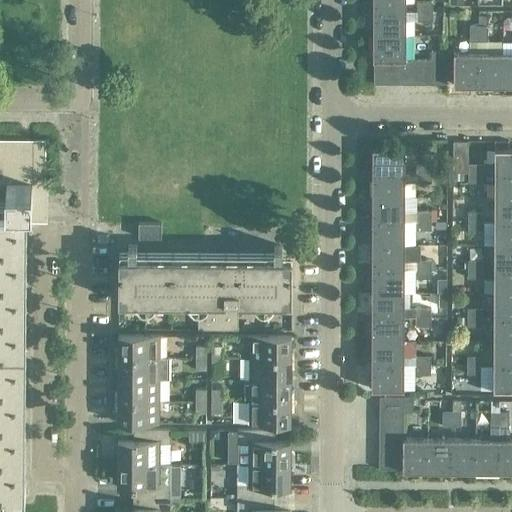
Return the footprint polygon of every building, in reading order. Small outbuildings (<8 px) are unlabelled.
[(372,0),(372,9),(405,9),(404,0),(372,0)] [(415,1),(415,10),(431,10),(431,1),(415,1)] [(372,33),(405,34),(405,9),(372,9),(372,33)] [(431,20),(431,10),(415,10),(415,20),(431,20)] [(468,40),(477,40),(477,25),(468,25),(468,40)] [(486,25),(477,25),(477,40),(486,40),(486,25)] [(372,58),(385,58),(397,58),(405,58),(405,34),(372,33),(372,58)] [(445,49),(442,49),(430,49),(430,58),(432,58),(445,58),(445,49)] [(452,82),(477,82),(477,50),(452,50),(452,82)] [(477,50),(477,82),(501,83),(501,50),(477,50)] [(501,83),(511,82),(511,50),(501,50),(501,83)] [(372,58),(373,81),(385,81),(385,58),(372,58)] [(385,58),(385,81),(397,82),(397,58),(385,58)] [(397,82),(409,82),(408,58),(405,58),(397,58),(397,82)] [(420,82),(420,58),(408,58),(409,82),(420,82)] [(432,58),(430,58),(420,58),(420,82),(432,82),(432,58)] [(432,58),(432,82),(444,82),(445,58),(432,58)] [(0,484),(3,485),(3,497),(24,497),(24,484),(16,484),(16,398),(18,222),(41,223),(43,140),(0,139),(0,484)] [(372,147),(372,172),(404,172),(405,148),(372,147)] [(511,148),(494,149),(494,173),(511,173),(511,148)] [(415,163),(415,173),(430,173),(430,163),(415,163)] [(467,163),(467,173),(483,173),(483,163),(467,163)] [(371,196),(404,196),(404,172),(372,172),(371,196)] [(430,182),(430,173),(415,173),(415,182),(430,182)] [(483,182),(483,173),(467,173),(467,182),(483,182)] [(511,197),(511,173),(494,173),(494,197),(511,197)] [(371,196),(371,220),(404,220),(404,196),(371,196)] [(511,197),(494,197),(494,221),(511,221),(511,197)] [(415,211),(415,221),(430,221),(430,212),(415,211)] [(467,212),(467,221),(482,221),(483,212),(467,212)] [(371,244),(404,244),(404,220),(371,220),(371,244)] [(430,230),(430,221),(415,221),(415,230),(430,230)] [(482,230),(482,221),(467,221),(467,230),(482,230)] [(493,245),(511,245),(511,221),(494,221),(493,245)] [(137,237),(159,238),(159,223),(137,223),(137,237)] [(371,244),(371,268),(404,268),(404,244),(371,244)] [(511,245),(493,245),(493,269),(511,269),(511,245)] [(197,329),(237,329),(237,301),(291,301),(291,257),(117,256),(117,301),(197,301),(197,329)] [(415,260),(414,269),(430,269),(430,260),(415,260)] [(467,260),(467,269),(482,269),(482,260),(467,260)] [(371,292),(403,292),(404,268),(371,268),(371,292)] [(430,278),(430,269),(414,269),(414,278),(430,278)] [(482,278),(482,269),(467,269),(467,278),(482,278)] [(493,293),(511,293),(511,269),(493,269),(493,293)] [(447,291),(447,279),(438,279),(438,291),(447,291)] [(371,292),(370,316),(403,317),(403,292),(371,292)] [(511,293),(493,293),(493,317),(511,317),(511,293)] [(414,308),(414,317),(430,317),(430,308),(414,308)] [(467,308),(467,317),(482,317),(482,308),(467,308)] [(370,340),(403,340),(403,317),(370,316),(370,340)] [(430,326),(430,317),(414,317),(414,326),(430,326)] [(482,327),(482,317),(467,317),(467,327),(482,327)] [(493,341),(511,341),(511,317),(493,317),(493,341)] [(117,357),(158,357),(158,335),(117,335),(117,357)] [(249,335),(249,358),(290,358),(290,335),(249,335)] [(370,340),(370,364),(403,365),(403,340),(370,340)] [(511,341),(493,341),(492,365),(511,365),(511,341)] [(195,345),(195,357),(205,357),(206,345),(195,345)] [(211,345),(211,357),(221,357),(221,345),(211,345)] [(414,356),(414,365),(430,365),(430,356),(414,356)] [(467,356),(467,365),(482,365),(482,356),(467,356)] [(117,379),(158,379),(170,379),(170,357),(158,357),(117,357),(117,379)] [(205,369),(205,357),(195,357),(195,369),(205,369)] [(221,357),(211,357),(211,369),(221,369),(221,357)] [(249,379),(290,379),(290,358),(249,358),(249,379)] [(403,365),(370,364),(370,389),(403,389),(403,365)] [(430,375),(430,365),(414,365),(414,375),(430,375)] [(482,375),(482,365),(467,365),(467,375),(482,375)] [(511,365),(492,365),(492,390),(511,389),(511,365)] [(117,379),(117,400),(158,401),(158,379),(117,379)] [(249,379),(249,401),(290,401),(290,379),(249,379)] [(195,388),(194,400),(205,400),(205,388),(195,388)] [(211,388),(211,400),(221,400),(221,389),(211,388)] [(379,396),(379,408),(402,408),(402,396),(379,396)] [(402,408),(402,411),(412,411),(412,396),(402,396),(402,408)] [(117,400),(117,423),(158,423),(158,401),(117,400)] [(205,412),(205,400),(194,400),(194,412),(205,412)] [(221,400),(211,400),(210,412),(221,412),(221,400)] [(290,401),(249,401),(249,423),(290,423),(290,401)] [(379,408),(379,420),(402,420),(402,411),(402,408),(379,408)] [(442,427),(451,427),(451,412),(442,412),(442,427)] [(460,412),(451,412),(451,427),(460,427),(460,412)] [(490,428),(499,428),(499,412),(490,412),(490,428)] [(509,412),(499,412),(499,428),(509,428),(509,412)] [(379,420),(379,432),(402,432),(402,420),(379,420)] [(170,443),(170,429),(133,429),(133,440),(117,440),(117,449),(114,451),(114,463),(158,463),(158,443),(170,443)] [(237,464),(249,464),(290,464),(290,440),(274,440),(274,429),(237,429),(237,464)] [(402,444),(402,437),(402,432),(379,432),(379,444),(402,444)] [(187,433),(187,441),(204,441),(204,433),(187,433)] [(402,456),(402,468),(426,468),(427,437),(402,437),(402,444),(402,456)] [(427,437),(426,468),(450,469),(451,437),(427,437)] [(451,437),(450,469),(475,469),(475,438),(451,437)] [(475,438),(475,469),(499,469),(499,438),(475,438)] [(511,438),(499,438),(499,469),(511,469),(511,438)] [(379,456),(402,456),(402,444),(379,444),(379,456)] [(379,468),(402,468),(402,456),(379,456),(379,468)] [(133,487),(133,497),(170,498),(170,463),(158,463),(114,463),(114,473),(117,475),(117,487),(133,487)] [(226,492),(226,498),(274,498),(274,487),(290,487),(290,464),(249,464),(249,484),(237,484),(237,492),(226,492)] [(157,511),(158,511),(170,511),(170,498),(133,497),(133,508),(117,508),(116,511),(157,511)] [(248,511),(290,511),(290,508),(274,508),(274,498),(226,498),(226,503),(237,503),(237,511),(249,511),(248,511)]
